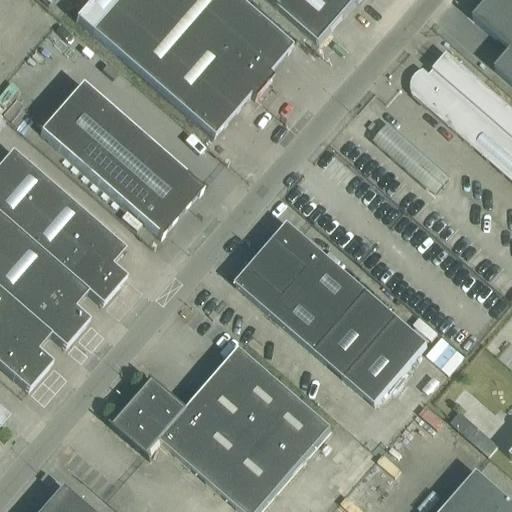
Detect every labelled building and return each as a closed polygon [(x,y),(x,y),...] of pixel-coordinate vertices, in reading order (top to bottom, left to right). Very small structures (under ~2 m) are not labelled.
[(95,0),(76,23),(91,37),(213,142),(250,100),(254,104),(272,83),(268,79),(292,51),(232,0),(95,0)] [(343,24),(356,6),(361,0),(263,0),(319,48),(343,24)] [(511,0),(491,0),(472,22),(510,54),(495,73),(511,87),(511,0)] [(411,97),(511,184),(511,113),(446,57),(432,73),(433,73),(429,77),(423,73),(419,75),(415,78),(412,82),(410,87),(410,92),(412,97),(411,97)] [(82,88),(39,136),(161,242),(165,237),(163,236),(198,197),(199,198),(203,193),(82,88)] [(388,127),(389,127),(387,125),(371,144),(373,145),(434,199),(450,181),(388,127)] [(124,254),(11,156),(0,168),(0,220),(87,297),(102,310),(126,282),(111,269),(124,254)] [(87,297),(0,220),(0,296),(50,340),(64,353),(89,325),(74,312),(87,297)] [(288,228),(236,289),(239,292),(352,390),(375,410),(428,350),(405,330),(291,231),(288,228)] [(50,340),(0,296),(0,371),(28,395),(52,367),(37,354),(50,340)] [(239,353),(199,400),(230,427),(244,412),(304,464),(331,433),(239,353)] [(111,428),(109,429),(150,464),(151,462),(148,460),(160,446),(236,511),(262,511),(304,464),(244,412),(230,427),(199,400),(187,414),(150,382),(149,383),(152,386),(113,430),(111,428)] [(511,511),(511,506),(477,476),(445,511),(511,511)] [(89,511),(66,492),(47,511),(89,511)] [(370,511),(378,511),(384,505),(365,492),(358,503),(370,511)]
